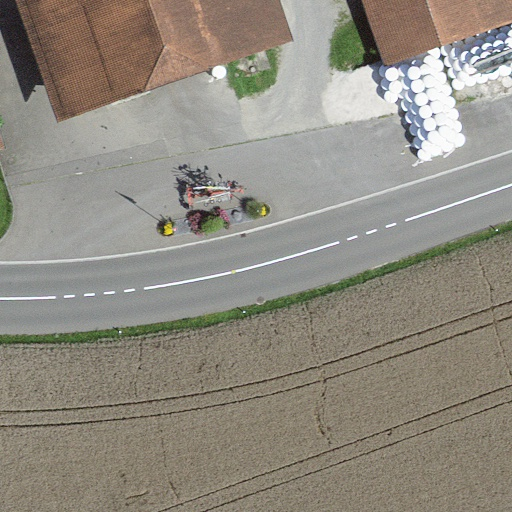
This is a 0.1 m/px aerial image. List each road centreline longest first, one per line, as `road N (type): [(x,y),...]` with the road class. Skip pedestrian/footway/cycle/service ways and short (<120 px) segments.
road 1 (tertiary): [(511,188),(222,277),(79,298),(0,298)]
road 2 (track): [(79,298),(0,33)]
road 3 (track): [(387,228),(311,0)]
